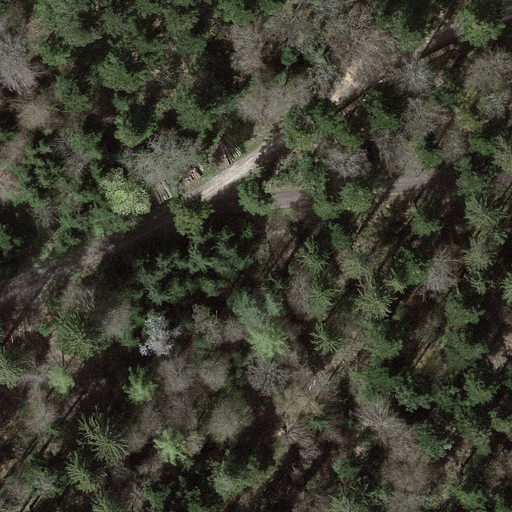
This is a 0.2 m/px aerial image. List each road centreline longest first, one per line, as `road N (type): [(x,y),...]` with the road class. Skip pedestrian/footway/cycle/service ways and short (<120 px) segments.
road 1 (track): [(511,10),(404,57),(193,209)]
road 2 (track): [(511,182),(193,209)]
road 3 (track): [(193,209),(0,299)]
